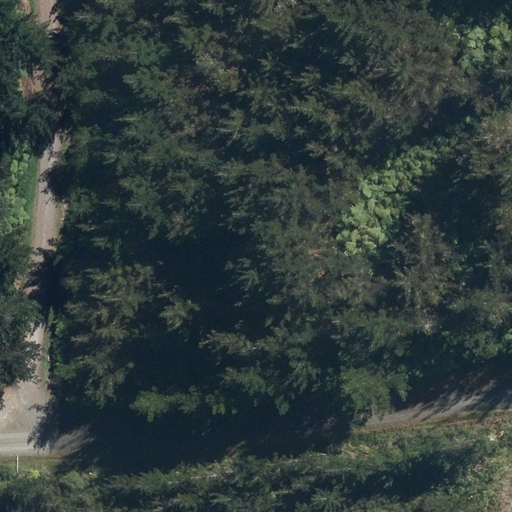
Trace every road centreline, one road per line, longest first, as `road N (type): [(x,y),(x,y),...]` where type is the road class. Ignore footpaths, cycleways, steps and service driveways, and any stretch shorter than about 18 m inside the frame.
road 1 (track): [(511,388),(0,438)]
road 2 (track): [(7,437),(30,373),(36,319),(48,0)]
